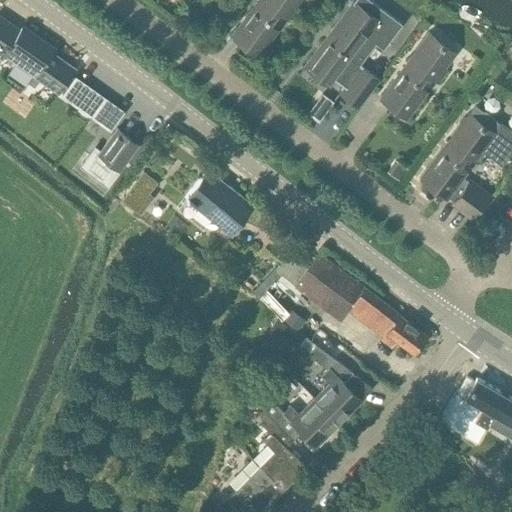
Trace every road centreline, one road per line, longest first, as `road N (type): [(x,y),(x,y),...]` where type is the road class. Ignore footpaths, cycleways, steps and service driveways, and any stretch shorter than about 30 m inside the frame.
road 1 (unclassified): [(444,319),(27,0)]
road 2 (residential): [(444,319),(463,279),(451,252),(112,0)]
road 3 (residential): [(308,511),(466,335)]
